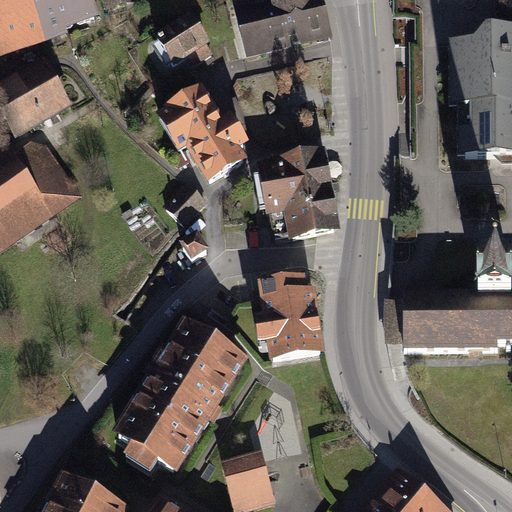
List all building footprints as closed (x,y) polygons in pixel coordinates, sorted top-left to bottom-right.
[(30,0),(0,0),(0,53),(45,37),(30,0)] [(54,0),(30,0),(45,37),(65,30),(54,0)] [(54,0),(65,30),(94,19),(88,1),(91,0),(54,0)] [(131,0),(104,0),(107,9),(132,1),(131,0)] [(254,0),(257,11),(236,15),(246,57),(330,37),(321,0),(254,0)] [(191,21),(158,42),(174,66),(191,55),(197,64),(211,56),(204,46),(206,45),(191,21)] [(475,46),(457,46),(457,103),(465,103),(511,102),(511,33),(502,34),(502,45),(475,46)] [(502,45),(502,34),(486,34),(475,46),(502,45)] [(43,69),(0,93),(0,108),(16,137),(66,108),(43,69)] [(200,98),(170,116),(211,183),(240,165),(234,155),(242,150),(239,146),(242,145),(231,127),(221,133),(200,98)] [(511,102),(465,103),(465,159),(511,158),(511,102)] [(11,160),(0,168),(0,248),(67,204),(33,152),(11,160)] [(263,174),(266,189),(326,177),(323,161),(263,174)] [(262,209),(270,208),(327,196),(329,196),(326,177),(266,189),(267,193),(260,195),(262,209)] [(188,188),(166,210),(184,228),(206,205),(188,188)] [(327,196),(270,208),(275,234),(292,231),(293,241),(334,232),(327,196)] [(197,241),(183,250),(192,264),(206,255),(197,241)] [(478,295),(403,296),(404,354),(499,353),(498,346),(506,346),(506,352),(511,352),(511,346),(511,284),(511,285),(511,266),(477,267),(478,295)] [(301,285),(263,291),(268,325),(269,324),(272,343),(271,343),(274,362),(320,355),(312,298),(303,299),(301,285)] [(157,380),(119,439),(173,473),(242,365),(187,331),(171,357),(176,360),(161,382),(157,380)] [(253,465),(225,473),(235,511),(245,511),(273,504),(268,485),(259,488),(253,465)] [(404,478),(379,506),(386,511),(420,511),(430,501),(404,478)] [(117,511),(66,485),(51,511),(117,511)] [(442,511),(430,501),(420,511),(442,511)]
